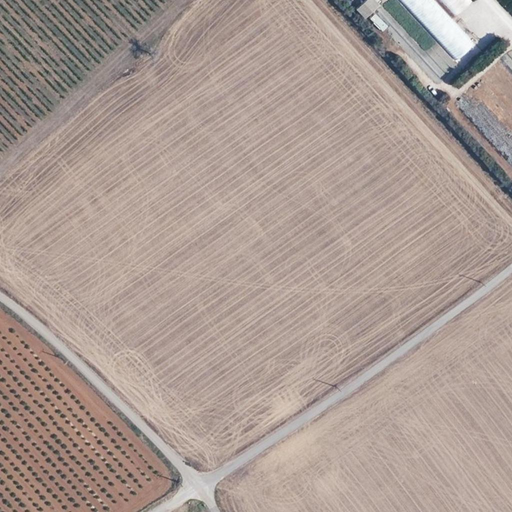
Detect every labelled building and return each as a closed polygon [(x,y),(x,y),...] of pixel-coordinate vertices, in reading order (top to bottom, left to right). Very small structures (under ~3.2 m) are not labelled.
[(371,0),(361,0),(352,9),(361,18),(376,4),(371,0)] [(436,0),(400,0),(447,51),(439,59),(440,60),(428,71),(435,79),(454,62),(453,61),(474,42),(436,0)] [(440,0),(452,14),(468,0),(440,0)] [(375,11),(369,16),(381,29),(387,23),(375,11)] [(511,68),(511,49),(502,58),(511,68)]
